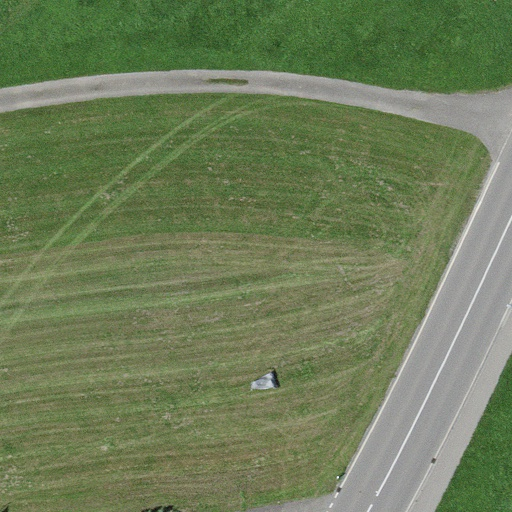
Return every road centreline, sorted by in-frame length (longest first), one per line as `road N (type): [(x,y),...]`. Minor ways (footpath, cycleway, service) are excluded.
road 1 (track): [(0,108),(151,87),(322,93),(511,124)]
road 2 (secondary): [(511,220),(367,511)]
